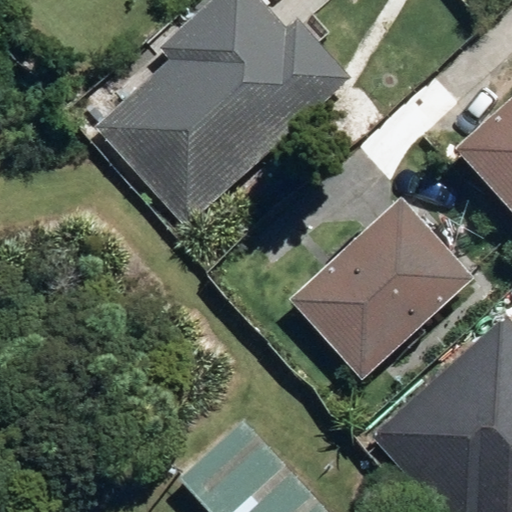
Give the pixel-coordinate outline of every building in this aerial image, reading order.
[(189,229),(352,84),(276,0),(220,0),(160,54),(170,66),(99,130),(189,229)] [(511,103),(453,157),(511,220),(511,103)] [(399,205),(289,306),(362,386),(473,285),(399,205)] [(511,511),(511,326),(507,322),(372,440),(435,511),(511,511)] [(322,511),(243,424),(179,482),(205,511),(322,511)]
